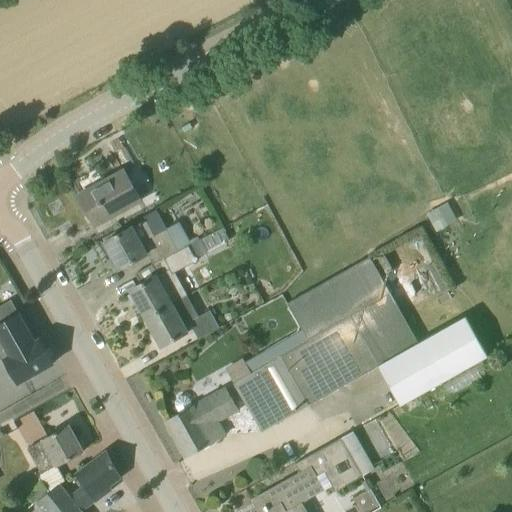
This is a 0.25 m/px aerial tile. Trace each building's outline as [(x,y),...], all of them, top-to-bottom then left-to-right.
[(95,227),(142,202),(125,171),(103,183),(104,186),(82,198),(81,196),(79,197),(95,227)] [(434,230),(455,219),(446,201),(425,211),(434,230)] [(154,250),(160,261),(180,250),(168,228),(155,235),(146,220),(104,244),(119,270),(154,250)] [(189,246),(180,250),(160,261),(167,273),(158,277),(131,292),(146,320),(186,297),(187,297),(174,274),(197,261),(189,246)] [(263,289),(280,280),(266,256),(250,264),(263,289)] [(263,431),(379,367),(400,406),(488,357),(466,317),(419,344),(370,257),(288,304),(303,331),(246,364),(251,374),(236,383),(263,431)] [(198,318),(186,297),(146,320),(162,348),(193,330),(199,340),(220,329),(211,311),(198,318)] [(18,384),(32,376),(53,364),(53,363),(39,339),(35,342),(19,314),(1,324),(0,324),(0,337),(10,356),(5,359),(18,384)] [(226,434),(218,420),(238,409),(226,388),(192,407),(188,400),(181,398),(176,401),(174,408),(178,415),(167,421),(187,456),(226,434)] [(6,511),(23,511),(38,501),(60,485),(65,482),(57,467),(84,452),(70,426),(28,449),(42,475),(39,477),(36,473),(19,485),(24,492),(8,503),(10,506),(5,510),(6,511)] [(353,433),(313,455),(295,465),(300,473),(257,496),(264,508),(256,511),(307,511),(302,503),(325,490),(318,478),(324,475),(330,487),(332,486),(336,494),(375,474),(353,433)] [(61,488),(60,485),(38,501),(45,511),(81,511),(80,511),(95,500),(96,500),(111,489),(108,485),(117,480),(117,479),(120,477),(107,452),(76,476),(85,487),(70,498),(60,488),(61,488)]
